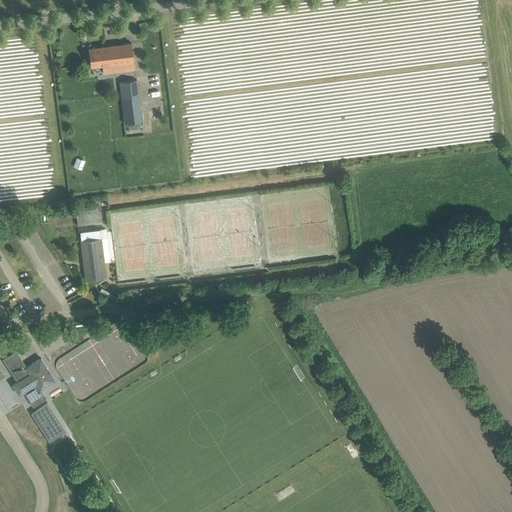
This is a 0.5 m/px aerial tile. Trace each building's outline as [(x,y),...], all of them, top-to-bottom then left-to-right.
[(104,73),(135,69),(132,42),(89,48),(91,66),(103,65),(104,73)] [(120,82),(122,99),(139,97),(137,80),(120,82)] [(80,231),(82,240),(101,237),(100,229),(80,231)] [(82,240),(87,279),(106,277),(101,237),(82,240)] [(17,351),(3,359),(17,380),(12,383),(19,394),(24,392),(34,407),(47,398),(41,389),(55,380),(41,357),(27,366),(17,351)] [(31,413),(50,441),(66,431),(48,402),(31,413)] [(66,441),(55,447),(64,466),(76,461),(66,441)]
